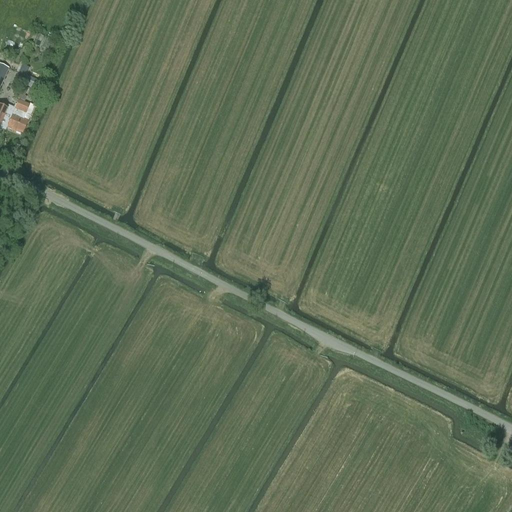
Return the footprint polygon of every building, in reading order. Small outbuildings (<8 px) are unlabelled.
[(0,87),(9,68),(0,64),(0,87)] [(26,76),(29,69),(22,66),(15,83),(22,86),(23,84),(26,76)] [(26,76),(23,84),(31,88),(35,80),(26,76)] [(7,127),(7,129),(12,131),(11,132),(15,133),(16,133),(23,136),(29,122),(24,120),(30,106),(18,101),(17,104),(17,105),(15,105),(13,108),(15,109),(7,127)] [(0,107),(0,129),(5,132),(7,129),(7,127),(15,109),(13,108),(8,106),(6,110),(0,107)]
